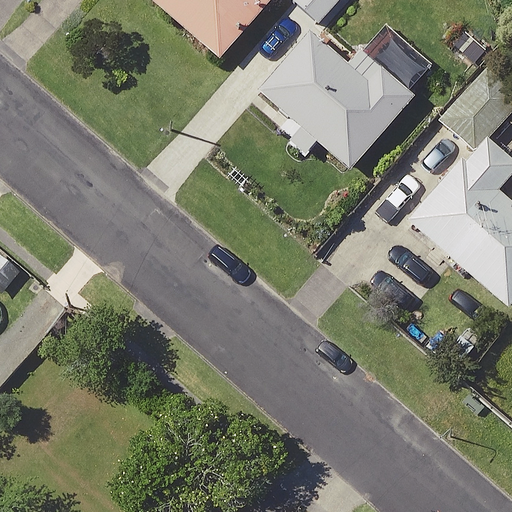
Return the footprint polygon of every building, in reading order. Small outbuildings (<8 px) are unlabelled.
[(278,0),(146,0),(145,1),(221,66),(278,0)] [(295,0),(292,3),(321,28),(345,0),(295,0)] [(313,34),(259,96),(353,177),(419,101),(361,51),(349,65),(313,34)] [(489,55),(465,34),(453,48),(476,69),(489,55)] [(464,161),(409,224),(511,312),(511,203),(501,194),(511,181),(511,160),(488,141),(468,164),(464,161)] [(39,348),(16,326),(0,342),(0,362),(13,375),(39,348)]
